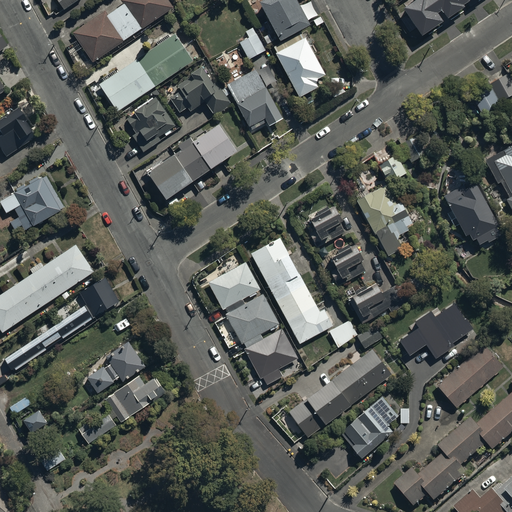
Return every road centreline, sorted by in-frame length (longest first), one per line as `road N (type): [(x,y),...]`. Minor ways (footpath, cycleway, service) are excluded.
road 1 (residential): [(150,263),(401,94)]
road 2 (residential): [(150,263),(256,445),(317,511)]
road 3 (residential): [(5,0),(150,263)]
road 4 (residential): [(401,94),(511,19)]
